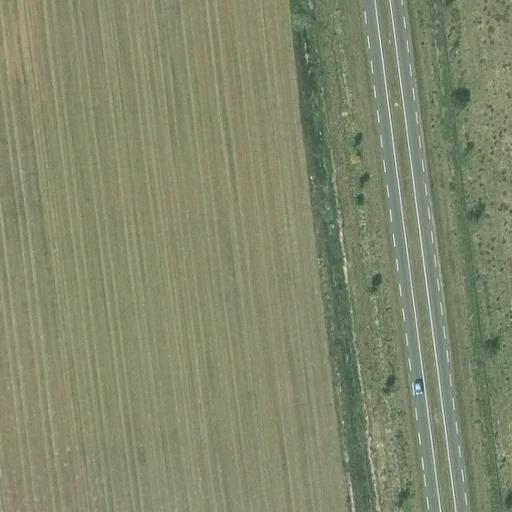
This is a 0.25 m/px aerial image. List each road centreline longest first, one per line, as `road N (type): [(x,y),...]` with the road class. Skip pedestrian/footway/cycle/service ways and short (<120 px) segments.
road 1 (primary): [(367,0),(432,511)]
road 2 (primary): [(460,511),(395,0)]
